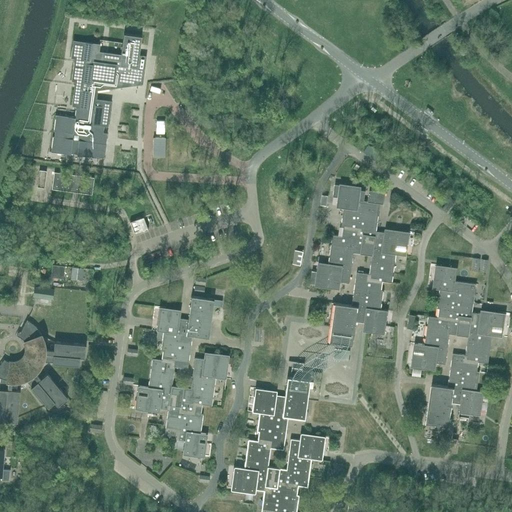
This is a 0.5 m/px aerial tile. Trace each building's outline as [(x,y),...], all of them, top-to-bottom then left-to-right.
[(139,55),(141,36),(124,33),(121,54),(99,51),(100,44),(73,40),(70,57),(74,58),(71,81),(75,81),(71,106),(75,106),(74,117),(55,114),(53,130),(54,130),(54,136),(52,136),(50,151),(70,154),(70,153),(76,153),(76,155),(96,157),(96,156),(103,157),(107,133),(103,132),(104,125),(108,126),(111,101),(96,99),(97,90),(119,87),(119,83),(129,82),(130,86),(142,84),(146,56),(139,55)] [(151,119),(160,120),(162,100),(153,99),(151,119)] [(165,138),(153,138),(153,156),(165,157),(165,138)] [(380,163),(385,156),(374,148),(369,154),(380,163)] [(44,188),(46,171),(39,170),(37,187),(44,188)] [(94,177),(62,173),(54,172),(52,189),(91,194),(94,177)] [(342,236),(333,235),(329,263),(327,273),(312,270),(310,283),(329,286),(330,283),(340,285),(341,282),(355,284),(352,305),(336,303),(332,302),(329,322),(333,322),(336,323),(335,332),(331,331),(331,332),(330,341),(353,345),(356,321),(365,322),(364,327),(372,328),(372,330),(383,332),(384,331),(385,319),(387,310),(381,309),(383,290),(381,290),(382,281),(392,282),(396,254),(396,253),(397,244),(406,245),(408,234),(408,233),(403,232),(395,231),(395,233),(386,232),(376,231),(380,203),(384,203),(385,191),(370,189),(368,201),(359,199),(361,190),(353,189),(353,186),(345,185),(341,185),(341,186),(339,197),(345,198),(344,208),(344,209),(341,227),(343,227),(342,236)] [(447,212),(455,200),(450,197),(442,208),(447,212)] [(134,234),(148,230),(143,217),(130,221),(134,234)] [(479,272),(480,259),(473,258),(472,271),(479,272)] [(29,269),(30,263),(22,262),(10,260),(10,264),(10,266),(29,269)] [(52,264),(51,277),(63,278),(64,266),(52,264)] [(476,283),(455,281),(457,271),(449,270),(449,267),(442,266),(437,266),(435,278),(441,279),(437,308),(439,308),(438,317),(428,316),(423,354),(414,352),(413,365),(425,367),(426,364),(436,366),(436,363),(451,365),(448,386),(432,384),(426,423),(449,426),(452,402),(460,404),(460,408),(468,409),(467,411),(479,413),(481,401),(475,400),(479,371),(477,371),(478,362),(488,363),(493,325),(502,326),(504,314),(491,312),(491,315),(472,312),(476,283)] [(72,267),(70,278),(82,280),(84,268),(72,267)] [(34,286),(33,296),(52,299),(54,289),(53,289),(47,288),(34,286)] [(204,356),(203,359),(189,357),(192,335),(208,337),(214,299),(191,296),(188,319),(179,318),(180,314),(172,312),(173,310),(160,308),(159,321),(165,322),(161,350),(163,351),(162,359),(152,358),(147,396),(138,395),(136,407),(149,409),(149,407),(168,409),(164,438),(185,441),(183,450),(191,451),(191,454),(203,455),(205,443),(199,442),(203,414),(201,413),(202,404),(211,406),(216,368),(225,369),(227,356),(215,355),(214,357),(204,356)] [(409,315),(407,329),(413,330),(415,316),(409,315)] [(44,342),(42,337),(41,334),(38,330),(37,329),(32,324),(28,321),(27,320),(20,332),(24,335),(22,337),(20,336),(17,335),(17,336),(19,337),(21,338),(24,341),(25,342),(26,344),(26,349),(26,353),(25,353),(24,357),(23,357),(19,360),(19,361),(17,362),(15,362),(12,362),(8,361),(6,360),(4,359),(3,360),(5,361),(3,366),(1,366),(0,364),(0,414),(5,415),(5,420),(4,420),(4,421),(17,422),(20,390),(11,389),(12,380),(17,380),(20,380),(22,379),(25,378),(31,386),(31,387),(48,407),(54,401),(57,405),(67,397),(47,373),(40,379),(34,372),(35,371),(37,369),(41,362),(42,361),(52,362),(52,363),(78,365),(79,356),(84,357),(85,344),(54,342),(53,350),(44,349),(44,348),(44,346),(44,342)] [(348,358),(349,350),(335,348),(334,356),(348,358)] [(301,374),(303,363),(292,362),(291,373),(301,374)] [(299,440),(285,438),(288,416),(304,418),(310,380),(288,377),(287,377),(284,400),(275,399),(276,394),(268,393),(268,391),(256,389),(255,402),(260,403),(256,431),(259,432),(257,440),(248,439),(244,468),(235,466),(234,472),(246,473),(245,477),(234,476),(232,488),(244,490),(245,488),(264,490),(260,511),(296,511),(299,495),(297,494),(298,485),(307,487),(312,449),(321,450),(323,437),(311,436),(310,438),(300,437),(299,440)] [(2,469),(4,450),(0,449),(0,477),(1,478),(1,480),(9,480),(9,470),(2,469)] [(355,511),(356,503),(348,502),(346,511),(355,511)]
